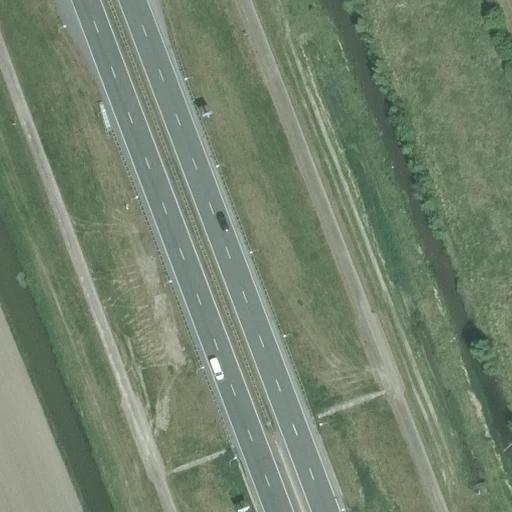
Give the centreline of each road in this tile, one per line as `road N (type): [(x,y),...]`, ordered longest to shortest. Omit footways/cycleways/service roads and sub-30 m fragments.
road 1 (trunk): [(86,0),(279,511)]
road 2 (trunk): [(324,511),(133,0)]
